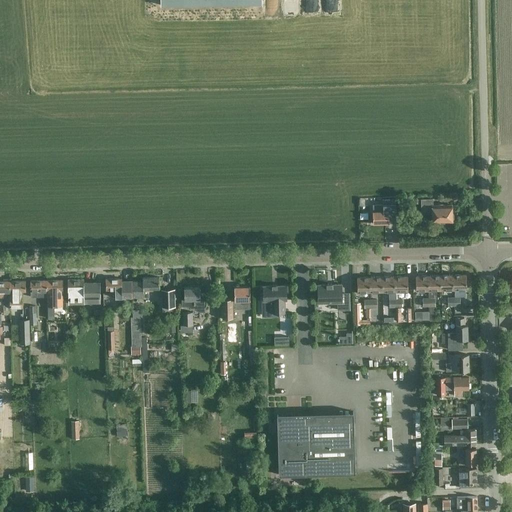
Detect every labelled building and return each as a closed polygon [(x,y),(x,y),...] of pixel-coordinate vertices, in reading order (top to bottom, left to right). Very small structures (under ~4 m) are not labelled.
[(373,223),(389,222),(389,211),(397,210),(397,198),(391,198),(383,199),(383,205),(372,205),(372,210),(373,223)] [(421,199),(422,212),(432,212),(432,221),(452,221),(452,204),(432,205),(432,198),(421,199)] [(453,289),(453,274),(441,275),(441,289),(453,289)] [(466,274),(453,274),(453,289),(466,288),(466,274)] [(407,275),(394,276),(395,290),(408,290),(407,275)] [(429,289),(428,275),(415,275),(416,290),(429,289)] [(441,289),(441,275),(428,275),(429,289),(441,289)] [(370,291),(370,276),(357,277),(357,291),(370,291)] [(382,291),(382,276),(370,276),(370,291),(382,291)] [(395,298),(395,290),(394,276),(382,276),(382,291),(388,290),(389,299),(395,298)] [(143,280),(132,280),(132,296),(143,296),(143,288),(147,288),(147,290),(152,290),(152,287),(159,287),(159,277),(142,277),(143,280)] [(132,296),(132,280),(122,280),(122,278),(105,278),(106,289),(115,288),(115,297),(122,297),(122,296),(132,296)] [(47,296),(47,279),(30,280),(31,296),(47,296)] [(63,305),(62,290),(63,290),(63,279),(47,279),(47,296),(48,305),(48,314),(49,314),(54,314),(55,314),(55,305),(63,305)] [(84,279),(67,279),(68,303),(84,303),(84,297),(100,297),(99,281),(84,281),(84,279)] [(0,296),(10,296),(9,280),(0,280),(0,296)] [(26,280),(9,280),(10,296),(10,301),(10,307),(23,307),(22,291),(26,291),(26,280)] [(326,284),(317,284),(318,302),(337,302),(337,309),(350,309),(349,294),(342,294),(341,283),(332,284),(332,283),(326,283),(326,284)] [(286,300),(286,285),(277,285),(277,284),(272,285),(263,285),(263,300),(272,300),(272,312),(285,312),(285,300),(286,300)] [(234,298),(222,298),(223,318),(233,318),(233,308),(250,307),(250,286),(234,286),(234,298)] [(206,295),(204,292),(200,292),(200,287),(184,287),(184,299),(182,299),(182,305),(190,305),(190,302),(194,302),(194,304),(194,306),(195,307),(197,308),(199,309),(201,310),(203,310),(204,308),(205,306),(206,306),(207,303),(207,301),(206,298),(206,295)] [(161,289),(161,305),(173,305),(173,289),(161,289)] [(360,319),(360,302),(354,302),(354,324),(360,324),(370,324),(370,319),(360,319)] [(182,311),(183,324),(193,324),(192,311),(182,311)] [(464,324),(464,317),(456,317),(456,332),(448,332),(442,332),(442,343),(448,343),(449,349),(462,349),(462,339),(467,339),(467,324),(464,324)] [(29,343),(29,319),(20,319),(20,343),(29,343)] [(249,360),(254,359),(250,325),(245,326),(249,360)] [(274,344),(289,344),(289,336),(288,336),(288,337),(282,337),(274,338),(274,344)] [(140,345),(132,345),(133,354),(141,354),(140,345)] [(449,362),(446,362),(446,371),(468,370),(468,354),(449,354),(449,362)] [(460,377),(460,376),(445,377),(437,377),(437,395),(445,395),(445,389),(453,389),(454,389),(454,395),(462,395),(462,389),(469,389),(468,377),(460,377)] [(355,472),(353,421),(304,422),(303,417),(277,414),(279,474),(355,472)] [(452,419),(452,427),(467,427),(467,418),(452,419)] [(460,434),(444,435),(444,444),(476,444),(475,429),(460,429),(460,434)] [(465,449),(458,449),(459,464),(465,464),(465,463),(476,463),(476,448),(465,448),(465,449)] [(476,467),(459,467),(459,486),(471,486),(471,482),(476,482),(476,467)] [(442,468),(435,468),(435,484),(443,483),(442,468)] [(457,510),(476,509),(476,496),(467,496),(457,496),(457,509),(457,510)] [(415,511),(415,503),(403,503),(403,511),(415,511)] [(418,511),(427,511),(427,503),(418,503),(418,511)]
